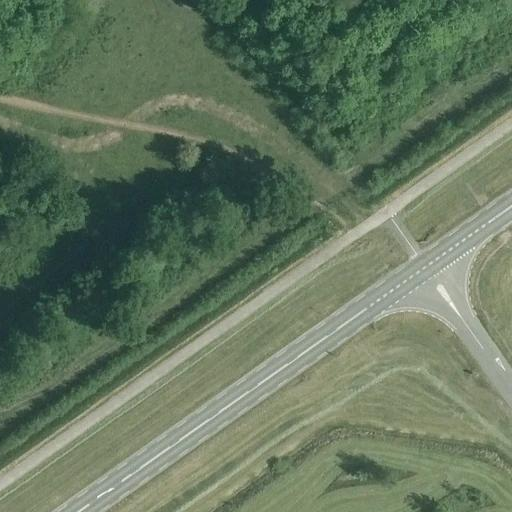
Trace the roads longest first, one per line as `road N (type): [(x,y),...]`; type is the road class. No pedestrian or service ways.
road 1 (secondary): [(77,511),(424,267)]
road 2 (unclassified): [(511,395),(424,267)]
